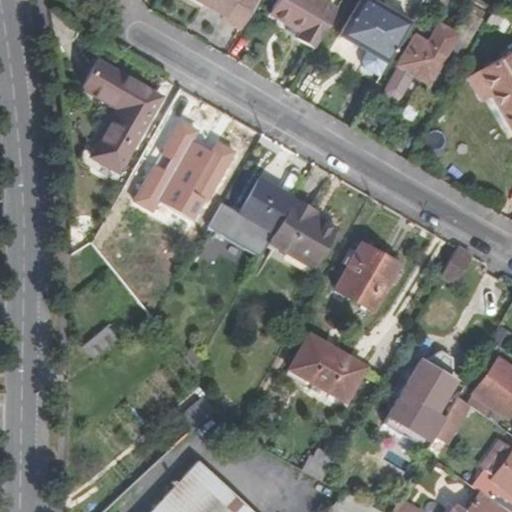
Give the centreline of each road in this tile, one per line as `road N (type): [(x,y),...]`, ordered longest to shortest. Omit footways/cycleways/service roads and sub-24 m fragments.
road 1 (tertiary): [(0,0),(24,213),(20,511)]
road 2 (residential): [(131,29),(511,252)]
